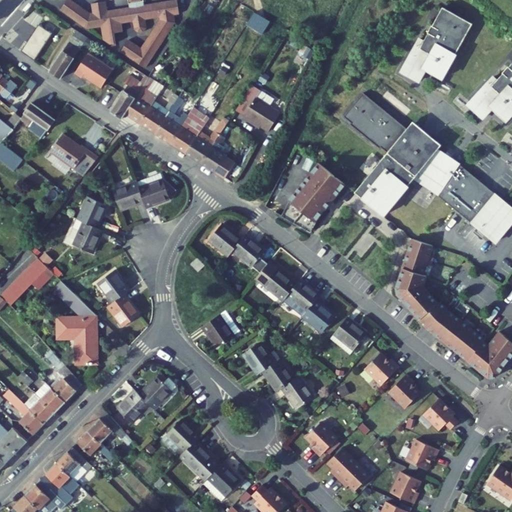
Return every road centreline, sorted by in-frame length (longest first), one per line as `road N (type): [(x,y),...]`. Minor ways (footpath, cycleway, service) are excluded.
road 1 (residential): [(495,407),(214,185)]
road 2 (residential): [(214,185),(0,43)]
road 3 (residential): [(0,494),(162,327)]
road 4 (residential): [(162,327),(166,260),(214,185)]
road 5 (residential): [(495,407),(435,511)]
